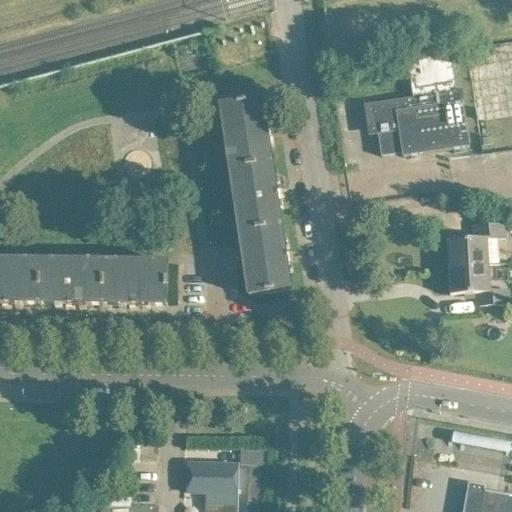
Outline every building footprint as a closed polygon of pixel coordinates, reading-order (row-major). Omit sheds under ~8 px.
[(379,45),(400,46),(401,36),(379,35),(379,45)] [(456,93),(450,54),(407,60),(413,100),(365,107),(365,108),(370,107),(374,130),(377,130),(381,159),(402,156),(402,159),(469,149),(461,92),(456,93)] [(272,165),(267,127),(263,102),(220,108),(230,171),(272,165)] [(482,140),(483,147),(491,146),(489,139),(482,140)] [(282,228),(276,191),(272,165),(230,171),(239,235),(282,228)] [(447,242),(447,244),(449,244),(451,270),(487,268),(498,267),(497,242),(504,241),(503,226),(474,229),(475,241),(452,242),(447,242)] [(291,291),(286,254),(282,228),(239,235),(249,298),(291,291)] [(0,305),(38,306),(39,263),(0,262),(0,305)] [(102,307),(103,264),(39,263),(38,306),(102,307)] [(167,265),(103,264),(102,307),(167,308),(167,265)] [(488,293),(487,268),(451,270),(452,295),(450,295),(450,297),(478,296),(478,308),(509,307),(508,292),(488,293)] [(267,453),(242,453),(242,467),(267,468),(267,453)] [(242,511),(244,474),(237,474),(188,472),(186,511),(242,511)] [(481,511),(485,492),(486,488),(468,485),(463,511),(511,511),(511,497),(509,497),(504,496),(501,511),(481,511)] [(259,511),(260,486),(249,486),(248,503),(247,503),(247,511),(259,511)] [(130,508),(130,506),(130,492),(107,491),(107,494),(82,494),(81,511),(106,511),(107,508),(130,508)] [(501,511),(504,496),(485,492),(481,511),(501,511)]
